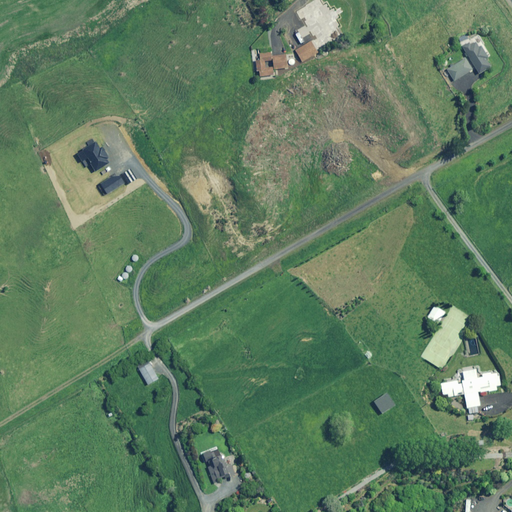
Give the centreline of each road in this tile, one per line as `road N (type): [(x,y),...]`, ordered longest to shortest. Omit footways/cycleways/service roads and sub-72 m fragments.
road 1 (unclassified): [(511,120),(140,330)]
road 2 (unknown): [(419,172),(511,299)]
